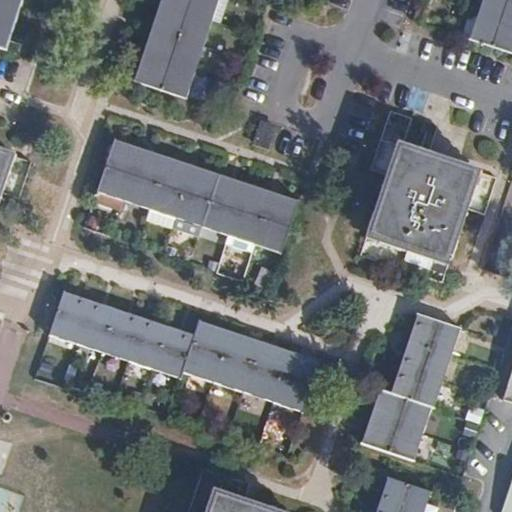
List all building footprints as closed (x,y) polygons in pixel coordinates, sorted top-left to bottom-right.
[(0,0),(0,50),(7,53),(11,41),(14,33),(19,18),(22,9),(24,0),(0,0)] [(162,0),(138,74),(135,83),(186,100),(195,72),(204,47),(212,21),(219,0),(162,0)] [(219,0),(212,21),(220,24),(228,0),(219,0)] [(511,0),(483,0),(478,14),(471,12),(462,38),(511,55),(511,0)] [(277,128),(261,123),(254,144),(270,149),(277,128)] [(203,228),(221,176),(131,146),(114,140),(97,192),(124,201),(150,210),(151,210),(175,218),(172,228),(200,237),(203,228)] [(420,153),(428,155),(431,147),(422,144),(420,153)] [(438,256),(451,260),(474,190),(470,188),(475,171),(459,166),(428,155),(420,153),(403,147),(397,164),(393,163),(370,233),(381,237),(378,245),(435,263),(438,256)] [(0,152),(0,203),(10,174),(5,172),(10,156),(0,152)] [(282,254),(299,202),(294,200),(221,176),(203,228),(228,236),(255,245),(282,254)] [(148,220),(172,228),(175,218),(151,210),(148,220)] [(255,245),(228,236),(225,244),(252,253),(255,245)] [(76,297),(64,292),(49,336),(76,345),(101,353),(127,362),(154,371),(180,379),(182,372),(194,336),(180,331),(175,329),(155,323),(151,321),(130,315),(122,312),(102,305),(97,304),(79,298),(76,297)] [(450,356),(459,329),(448,326),(417,316),(413,327),(412,332),(405,352),(403,358),(396,378),(394,385),(391,395),(431,408),(433,409),(442,381),(450,356)] [(199,322),(194,336),(182,372),(212,383),(242,392),(273,403),(302,412),(319,362),(307,358),(299,355),(302,348),(291,344),(289,352),(229,332),(231,326),(220,323),(218,329),(202,323),(199,322)] [(511,511),(511,368),(501,401),(511,403),(511,478),(501,511),(511,511)] [(422,433),(431,408),(391,395),(378,391),(375,402),(373,408),(366,428),(364,434),(361,445),(413,462),(422,433)] [(424,511),(431,493),(388,478),(385,488),(382,496),(376,511),(424,511)] [(238,490),(235,499),(244,502),(247,493),(238,490)] [(244,502),(235,499),(227,496),(217,493),(212,510),(207,508),(205,511),(275,511),(255,505),(244,502)]
